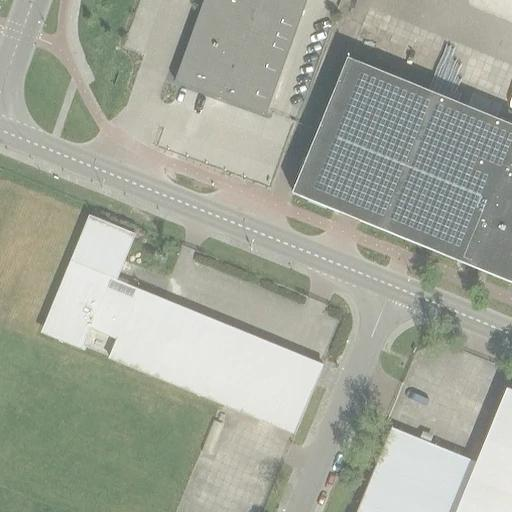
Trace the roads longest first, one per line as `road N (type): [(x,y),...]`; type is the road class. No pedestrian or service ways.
road 1 (secondary): [(391,286),(0,131)]
road 2 (unclassified): [(299,511),(391,286)]
road 3 (secondary): [(511,335),(391,286)]
